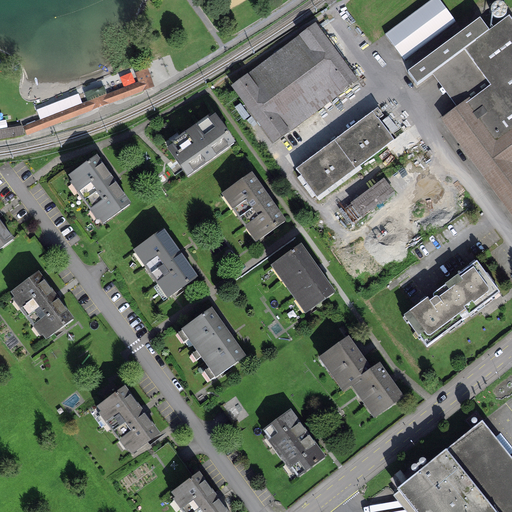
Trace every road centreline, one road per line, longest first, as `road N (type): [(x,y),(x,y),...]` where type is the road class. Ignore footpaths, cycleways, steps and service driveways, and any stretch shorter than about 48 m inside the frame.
road 1 (residential): [(259,511),(8,177)]
road 2 (residential): [(511,239),(413,100),(375,73),(335,15)]
road 3 (primary): [(511,347),(307,511)]
